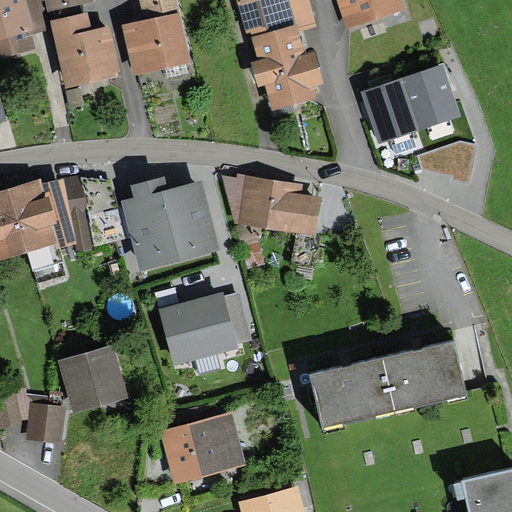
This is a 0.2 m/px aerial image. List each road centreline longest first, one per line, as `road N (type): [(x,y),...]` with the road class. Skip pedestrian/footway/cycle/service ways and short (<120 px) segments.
road 1 (residential): [(0,168),(138,148),(262,162),(385,190),(511,248)]
road 2 (unknown): [(361,185),(320,0)]
